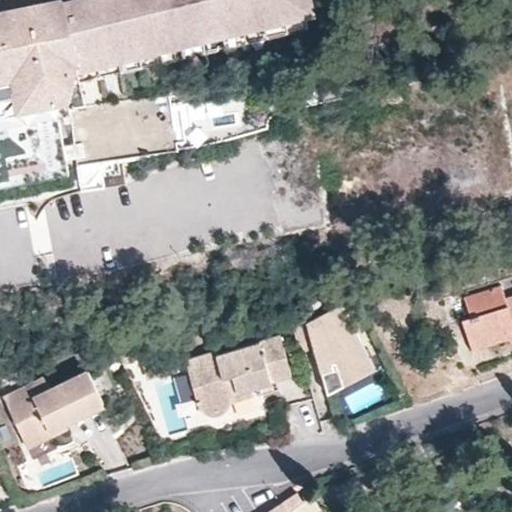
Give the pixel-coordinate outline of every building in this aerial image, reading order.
[(56,0),(46,2),(47,7),(35,8),(33,3),(0,8),(0,182),(69,169),(55,100),(63,98),(73,71),(208,49),(308,31),(306,14),(320,10),(317,0),(56,0)] [(189,153),(179,93),(69,110),(77,169),(125,161),(157,159),(189,153)] [(301,219),(321,214),(310,165),(314,164),(308,134),(276,141),(285,183),(292,181),(301,219)] [(511,214),(509,203),(494,206),(499,223),(511,219),(511,214)] [(24,204),(0,208),(0,284),(38,276),(24,204)] [(511,295),(506,298),(502,284),(467,296),(473,315),(463,319),(469,338),(511,323),(511,295)] [(369,358),(343,306),(310,323),(308,318),(293,322),(301,351),(315,347),(327,392),(344,384),(339,373),(369,358)] [(511,335),(511,323),(469,338),(472,348),(511,335)] [(250,386),(259,383),(271,380),(291,373),(280,334),(218,353),(217,350),(186,360),(200,406),(204,410),(209,413),(215,413),(219,412),(224,409),(227,406),(229,405),(229,402),(229,392),(250,386)] [(103,402),(88,370),(50,389),(44,377),(3,398),(22,435),(47,424),(49,428),(98,405),(103,402)] [(229,392),(229,402),(252,394),(250,386),(229,392)] [(27,444),(33,441),(43,437),(52,433),(49,428),(47,424),(22,435),(27,444)] [(289,497),(265,511),(323,511),(319,506),(311,493),(306,485),(297,491),(289,497)]
